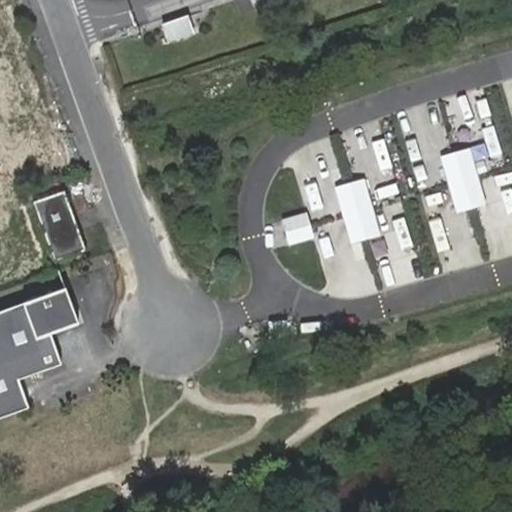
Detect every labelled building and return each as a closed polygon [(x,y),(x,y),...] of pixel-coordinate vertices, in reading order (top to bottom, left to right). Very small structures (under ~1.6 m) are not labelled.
[(163,20),(166,37),(190,33),(187,15),(163,20)] [(386,135),(358,143),(368,173),(395,165),(386,135)] [(470,150),(440,158),(456,214),(472,210),(486,206),(470,150)] [(350,184),(334,188),(350,244),(365,240),(380,236),(364,180),(350,184)] [(69,186),(34,198),(55,258),(90,246),(69,186)] [(307,214),(282,221),(289,247),(315,240),(307,214)] [(385,232),(391,258),(413,254),(408,228),(385,232)] [(0,413),(26,404),(17,377),(61,361),(50,332),(77,323),(65,287),(0,309),(0,413)] [(290,320),(269,321),(270,340),(291,339),(290,320)]
